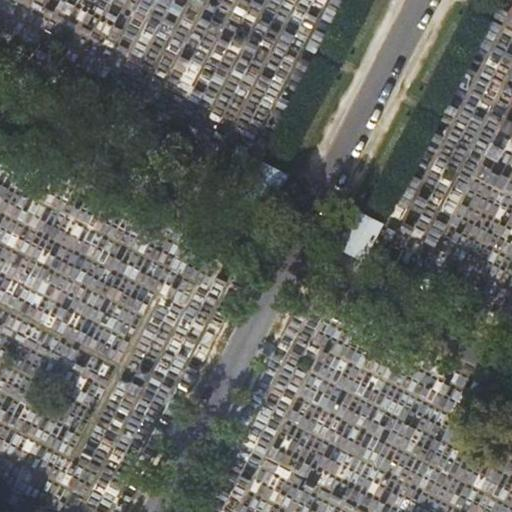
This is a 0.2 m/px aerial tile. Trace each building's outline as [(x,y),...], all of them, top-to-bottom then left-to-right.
[(319,45),(309,41),(304,50),(314,55),(319,45)] [(443,114),(440,121),(449,125),(453,118),(443,114)] [(125,123),(121,121),(116,129),(120,131),(125,123)] [(245,198),(269,211),(288,175),(264,162),(245,198)] [(340,247),(364,259),(382,224),(359,212),(340,247)] [(226,255),(222,253),(218,261),(222,263),(226,255)] [(235,294),(228,290),(226,295),(233,299),(235,294)] [(314,300),(305,296),(301,305),(310,309),(314,300)] [(328,307),(324,305),(319,314),(324,316),(328,307)] [(188,358),(178,353),(175,359),(185,363),(188,358)] [(199,369),(190,365),(187,370),(197,375),(199,369)] [(185,393),(176,389),(174,393),(182,398),(185,393)] [(153,452),(145,448),(143,453),(151,457),(153,452)] [(136,456),(127,451),(125,455),(134,460),(136,456)] [(151,458),(142,453),(139,459),(148,463),(151,458)] [(133,462),(124,458),(122,462),(130,466),(133,462)]
